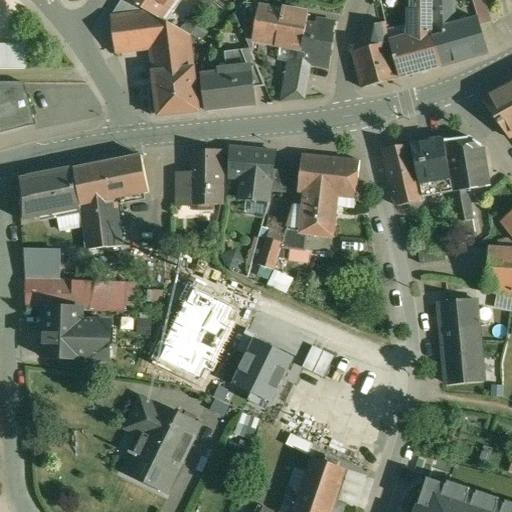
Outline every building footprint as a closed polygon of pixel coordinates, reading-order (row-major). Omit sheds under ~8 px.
[(162,21),(122,0),(112,18),(116,54),(152,49),(154,63),(153,63),(156,90),(154,90),(155,100),(151,100),(152,115),(160,115),(160,116),(199,111),(192,55),(189,35),(180,30),(162,21)] [(122,0),(162,21),(167,14),(177,0),(122,0)] [(433,0),(410,0),(410,14),(414,14),(414,40),(410,42),(409,38),(390,43),(400,78),(441,67),(434,39),(433,35),(434,33),(433,12),(433,0)] [(478,19),(453,26),(452,11),(451,0),(434,0),(435,12),(433,12),(434,33),(446,30),(447,36),(434,39),(441,67),(484,55),(488,53),(478,19)] [(260,6),(245,3),(236,14),(251,50),(252,53),(255,42),(253,41),(260,6)] [(309,14),(260,5),(260,6),(253,41),(255,42),(301,51),(300,60),(299,62),(312,64),(328,67),(333,39),(332,39),(334,24),(318,21),(317,27),(307,25),(309,14)] [(176,19),(167,14),(162,21),(180,30),(184,26),(174,21),(176,19)] [(386,22),(366,27),(362,50),(354,52),(364,88),(398,79),(388,44),(390,43),(386,22)] [(11,45),(0,44),(0,69),(11,69),(11,45)] [(25,69),(25,45),(11,45),(11,69),(25,69)] [(251,50),(230,52),(231,69),(220,70),(220,74),(202,77),(206,111),(257,105),(255,88),(265,87),(252,53),(251,50)] [(300,60),(289,62),(282,102),(306,99),(312,64),(299,62),(300,60)] [(511,82),(481,99),(510,139),(511,138),(511,82)] [(23,84),(0,83),(0,94),(26,95),(23,84)] [(26,95),(0,94),(0,130),(32,123),(26,95)] [(471,138),(446,141),(455,192),(467,190),(489,186),(482,146),(471,138)] [(444,141),(412,145),(423,196),(453,190),(444,141)] [(412,145),(383,149),(393,196),(399,207),(424,201),(423,196),(412,145)] [(277,154),(231,149),(230,179),(242,179),(239,203),(256,205),(257,201),(270,202),(272,192),(275,170),(277,154)] [(223,151),(192,152),(191,174),(179,174),(178,207),(222,205),(223,152),(223,151)] [(361,161),(303,155),(303,156),(302,156),(301,172),(299,193),(309,194),(309,195),(306,198),(305,207),(302,233),(308,234),(333,237),(337,204),(338,204),(338,203),(337,202),(338,197),(357,200),(361,161)] [(142,156),(74,169),(82,207),(84,226),(87,251),(123,247),(117,200),(150,193),(142,156)] [(74,169),(18,181),(21,219),(34,217),(35,223),(49,220),(48,214),(82,207),(74,169)] [(301,172),(275,170),(272,192),(294,195),(294,192),(299,193),(301,172)] [(455,192),(454,192),(459,223),(458,235),(476,232),(474,221),(467,190),(455,192)] [(295,206),(286,203),(280,222),(270,219),(266,229),(270,230),(259,266),(274,271),(282,248),(306,251),(308,234),(302,233),(305,207),(295,206)] [(511,214),(502,222),(507,228),(503,231),(510,239),(499,241),(498,249),(490,249),(488,277),(487,290),(499,294),(511,297),(511,214)] [(84,226),(69,228),(72,252),(87,251),(84,226)] [(60,238),(33,240),(34,244),(23,245),(23,255),(62,254),(60,238)] [(444,247),(419,251),(421,264),(446,261),(444,247)] [(77,281),(25,280),(27,309),(47,310),(82,311),(106,312),(107,283),(91,283),(87,251),(77,281)] [(283,293),(290,279),(271,270),(264,284),(283,293)] [(488,277),(477,274),(476,287),(487,290),(488,277)] [(511,330),(511,297),(499,294),(493,332),(511,336),(511,330)] [(110,324),(81,323),(82,311),(47,310),(46,350),(62,350),(62,357),(109,359),(110,324)] [(479,325),(442,329),(448,385),(485,381),(479,325)] [(272,404),(294,357),(252,338),(231,385),(272,404)] [(201,426),(159,406),(157,408),(142,401),(128,429),(130,429),(133,424),(147,431),(135,455),(131,452),(130,454),(134,457),(126,473),(125,474),(168,495),(168,493),(167,493),(199,427),(201,428),(201,426)] [(238,414),(235,426),(252,430),(255,418),(238,414)] [(332,511),(347,470),(313,459),(294,511),(332,511)] [(511,511),(511,504),(506,502),(505,505),(497,503),(499,500),(477,492),(476,495),(469,493),(470,490),(448,482),(447,486),(427,479),(416,511),(511,511)]
